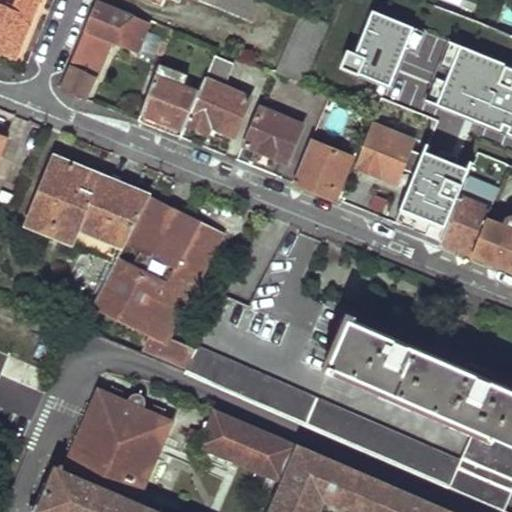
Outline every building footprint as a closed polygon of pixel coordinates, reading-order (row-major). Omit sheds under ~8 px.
[(0,51),(19,59),(42,0),(16,0),(14,8),(0,2),(0,51)] [(139,0),(159,8),(162,0),(139,0)] [(203,0),(254,21),(262,0),(203,0)] [(101,40),(135,54),(148,23),(96,2),(61,90),(78,97),(87,100),(96,78),(88,74),(101,40)] [(411,53),(426,58),(443,16),(428,10),(411,53)] [(511,37),(445,11),(443,16),(426,58),(400,122),(430,135),(474,153),(507,166),(511,168),(511,37)] [(276,72),(300,82),(325,23),(300,13),(276,72)] [(219,124),(237,132),(251,99),(223,87),(233,64),(214,56),(200,90),(187,122),(207,131),(211,121),(219,124)] [(139,121),(180,138),(187,122),(200,90),(187,84),(189,77),(161,66),(139,121)] [(366,103),(378,108),(380,101),(368,96),(366,103)] [(245,147),(287,163),(304,123),(262,107),(245,147)] [(375,125),(356,170),(390,185),(396,183),(401,169),(412,140),(386,130),(391,119),(376,113),(371,124),(375,125)] [(215,134),(219,124),(211,121),(207,131),(215,134)] [(394,224),(438,241),(457,196),(474,153),(430,135),(394,224)] [(292,183),(333,199),(351,156),(310,139),(292,183)] [(112,263),(147,196),(144,194),(52,158),(24,226),(112,263)] [(410,173),(401,169),(396,183),(390,185),(388,190),(401,195),(410,173)] [(493,200),(497,189),(470,180),(467,192),(493,200)] [(220,232),(147,196),(112,263),(113,263),(95,306),(90,304),(78,327),(180,371),(192,347),(165,337),(220,232)] [(438,241),(471,254),(485,220),(489,210),(457,196),(438,241)] [(500,227),(485,220),(471,254),(511,270),(511,216),(508,217),(500,227)] [(90,304),(72,295),(60,319),(78,327),(90,304)] [(180,371),(481,501),(511,429),(511,395),(346,323),(326,370),(468,432),(455,460),(194,344),(192,347),(180,371)] [(452,511),(211,407),(194,445),(280,481),(266,511),(160,511),(133,501),(153,455),(163,433),(154,429),(163,407),(151,401),(149,405),(142,402),(142,399),(142,394),(139,392),(136,391),(134,390),(131,391),(129,392),(127,395),(119,391),(121,388),(109,383),(99,406),(88,400),(80,423),(66,456),(59,453),(35,509),(41,511),(320,511),(321,511),(324,511),(452,511)] [(511,429),(481,501),(497,508),(511,475),(511,429)]
